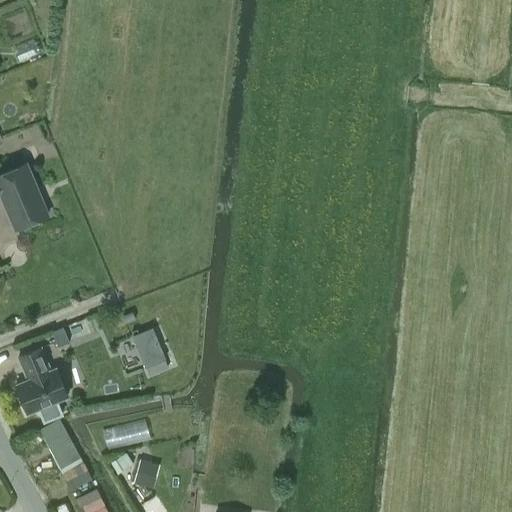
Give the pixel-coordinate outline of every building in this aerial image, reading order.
[(0,197),(2,197),(16,229),(49,215),(27,164),(0,175),(0,197)] [(62,327),(52,331),(59,347),(69,342),(62,327)] [(165,359),(166,359),(153,327),(132,335),(146,367),(165,359)] [(28,381),(16,386),(27,414),(39,409),(43,421),(62,413),(57,401),(69,396),(66,390),(70,388),(63,373),(60,374),(56,366),(49,369),(41,348),(19,358),(28,381)] [(169,368),(165,359),(146,367),(150,376),(169,368)] [(63,472),(83,461),(60,419),(40,430),(63,472)] [(118,472),(133,463),(127,452),(112,461),(118,472)] [(140,459),(134,483),(145,486),(151,462),(140,459)] [(143,511),(159,511),(152,495),(139,500),(143,511)]
